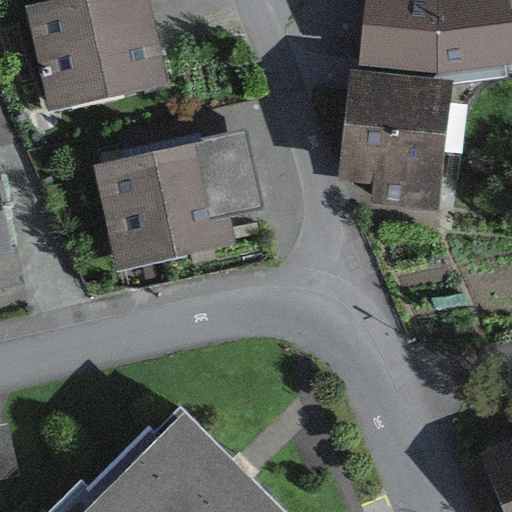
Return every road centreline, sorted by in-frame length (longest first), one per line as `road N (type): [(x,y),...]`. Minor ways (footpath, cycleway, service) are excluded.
road 1 (residential): [(0,355),(348,276)]
road 2 (residential): [(348,276),(251,0)]
road 3 (residential): [(442,511),(348,276)]
